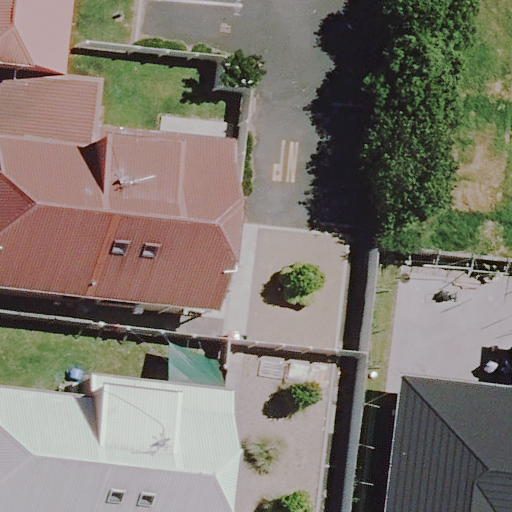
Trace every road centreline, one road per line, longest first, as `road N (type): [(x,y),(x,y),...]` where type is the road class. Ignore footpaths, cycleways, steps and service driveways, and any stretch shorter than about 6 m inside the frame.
road 1 (unknown): [(277,511),(312,230)]
road 2 (residential): [(312,230),(337,0)]
